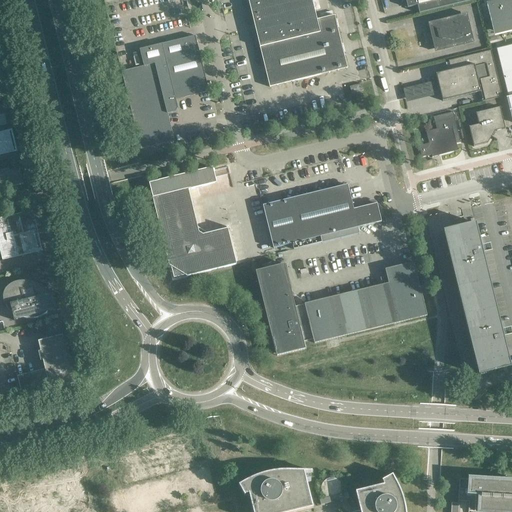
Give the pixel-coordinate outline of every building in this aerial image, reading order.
[(309,0),(247,0),(245,0),(267,90),(345,71),(343,63),(332,18),(315,22),(309,0)] [(459,4),(458,0),(405,0),(407,8),(417,6),(419,14),(459,4)] [(490,6),(497,32),(511,28),(511,0),(500,3),(491,5),(491,6),(490,6)] [(474,43),(467,14),(428,23),(430,33),(423,35),(425,44),(432,42),(435,52),(474,43)] [(199,53),(195,37),(140,51),(144,67),(122,73),(141,150),(174,142),(168,115),(176,113),(178,109),(176,101),(209,93),(206,81),(199,53)] [(511,44),(496,49),(511,114),(511,44)] [(502,97),(491,50),(448,61),(450,70),(436,74),(442,101),(480,92),(482,102),(502,97)] [(350,87),(351,93),(363,91),(361,84),(350,87)] [(505,129),(500,108),(499,108),(476,113),(478,125),(469,127),(473,147),(474,147),(487,143),(491,138),(497,141),(491,137),(495,131),(504,129),(505,129)] [(418,146),(421,158),(422,158),(422,157),(431,155),(432,157),(437,156),(437,155),(452,152),(454,150),(455,148),(456,145),(455,144),(461,142),(460,142),(453,113),(454,113),(453,112),(433,117),(433,118),(437,133),(427,136),(429,143),(419,146),(419,145),(418,146)] [(0,152),(11,150),(7,132),(0,133),(0,152)] [(433,160),(421,163),(422,170),(435,167),(433,160)] [(213,168),(202,170),(149,183),(169,266),(171,267),(174,278),(185,276),(187,277),(236,265),(227,226),(226,227),(227,229),(203,235),(199,233),(188,190),(217,183),(213,168)] [(0,189),(23,184),(23,183),(20,169),(10,171),(9,169),(2,170),(2,173),(0,173),(0,189)] [(359,234),(358,228),(381,222),(378,209),(377,204),(375,202),(373,201),(371,201),(368,202),(367,204),(367,207),(367,208),(362,209),(362,207),(353,209),(347,185),(263,206),(274,248),(301,242),(303,247),(359,234)] [(42,251),(33,213),(25,215),(25,214),(8,217),(9,219),(0,220),(0,248),(3,260),(42,251)] [(511,367),(507,350),(503,336),(511,333),(503,335),(483,252),(492,249),(486,250),(482,236),(479,237),(476,223),(443,231),(478,375),(511,367)] [(414,263),(385,270),(386,277),(387,276),(399,323),(427,316),(414,263)] [(284,264),(256,272),(276,356),(306,349),(304,342),(313,339),(306,309),(305,309),(296,311),(284,264)] [(382,285),(361,290),(371,330),(399,323),(387,276),(386,277),(380,278),(382,285)] [(54,310),(56,310),(52,294),(51,295),(49,296),(48,295),(48,294),(47,292),(45,290),(41,287),(39,286),(37,284),(34,283),(31,282),(28,282),(26,281),(24,281),(22,281),(19,282),(17,282),(14,283),(12,284),(11,285),(9,286),(7,288),(5,290),(4,292),(4,294),(3,296),(3,298),(4,301),(4,302),(11,301),(12,305),(10,304),(14,321),(16,319),(23,317),(25,318),(27,318),(29,318),(32,318),(35,318),(37,318),(39,317),(41,316),(44,315),(46,313),(47,311),(54,310)] [(361,290),(333,297),(343,336),(371,330),(361,290)] [(332,297),(304,304),(305,309),(306,309),(313,339),(314,343),(341,337),(343,336),(333,297),(332,297)] [(74,383),(63,335),(38,341),(45,369),(17,376),(23,400),(57,392),(55,388),(74,383)] [(249,493),(253,511),(295,511),(313,508),(305,474),(312,472),(312,471),(289,470),(285,470),(282,470),(279,471),(276,471),(271,472),(266,473),(263,474),(260,475),(255,477),(251,479),(246,481),(239,485),(245,495),(245,494),(249,493)] [(355,492),(357,496),(360,511),(406,511),(406,509),(405,505),(404,502),(403,499),(402,496),(401,493),(399,488),(399,487),(397,484),(392,475),(382,481),(383,485),(355,492)] [(458,503),(451,503),(450,511),(457,511),(459,501),(469,502),(468,511),(469,511),(488,511),(511,511),(511,481),(459,479),(458,503)] [(335,495),(337,501),(349,498),(348,492),(335,495)] [(319,499),(321,505),(333,502),(331,496),(319,499)]
